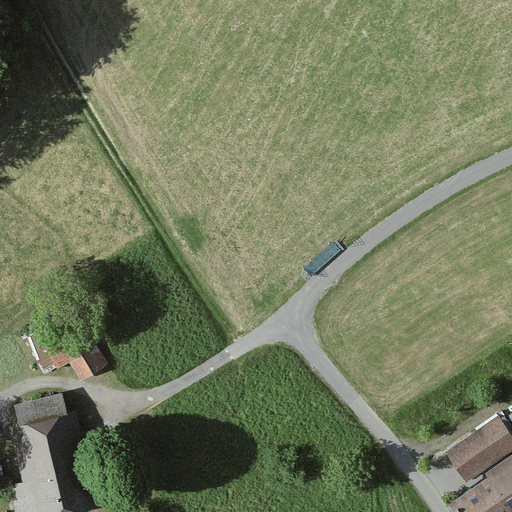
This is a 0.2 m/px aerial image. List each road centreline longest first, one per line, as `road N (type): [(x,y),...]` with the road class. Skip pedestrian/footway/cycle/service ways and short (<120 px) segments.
road 1 (unclassified): [(511,139),(456,165),(310,264),(288,331)]
road 2 (unclassified): [(288,331),(395,447),(440,511)]
road 3 (residential): [(288,331),(123,413)]
